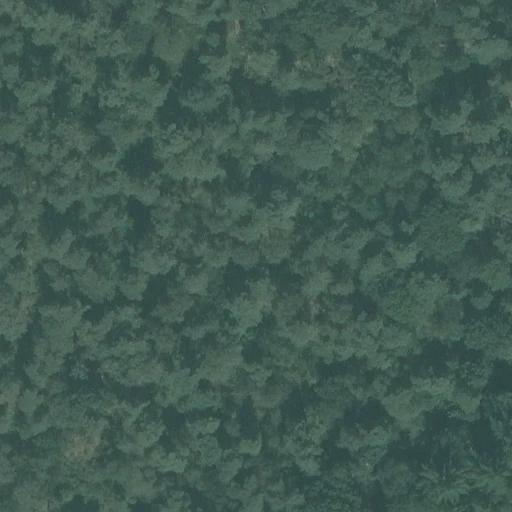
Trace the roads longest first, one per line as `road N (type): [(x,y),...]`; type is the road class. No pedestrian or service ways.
road 1 (track): [(255,511),(511,381)]
road 2 (track): [(391,0),(456,51),(470,0)]
